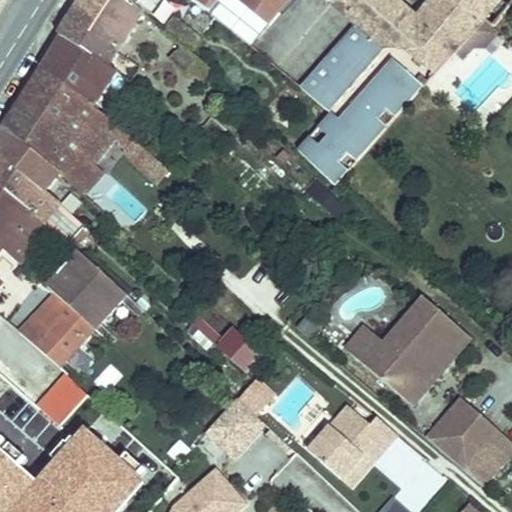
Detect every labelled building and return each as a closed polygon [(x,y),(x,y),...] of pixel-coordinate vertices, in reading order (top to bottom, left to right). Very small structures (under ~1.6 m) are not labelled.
[(95,58),(109,67),(145,13),(128,0),(83,0),(60,37),(64,39),(94,59),(95,58)] [(128,0),(145,13),(148,16),(159,0),(128,0)] [(192,0),(212,14),(223,0),(236,0),(269,27),(281,14),(275,9),(279,4),(284,9),(291,0),(192,0)] [(252,47),(269,27),(236,0),(223,0),(212,14),(212,15),(252,47)] [(326,0),(356,26),(384,51),(389,46),(389,42),(393,37),(387,32),(406,10),(394,0),(326,0)] [(485,20),(494,28),(511,5),(511,0),(434,0),(418,20),(412,28),(409,31),(406,35),(404,39),(403,42),(401,48),(435,75),(454,54),(485,20)] [(423,0),(412,15),(418,20),(434,0),(423,0)] [(275,9),(281,14),(284,9),(279,4),(275,9)] [(412,15),(406,10),(387,32),(393,37),(389,42),(389,46),(384,51),(401,48),(403,42),(404,39),(406,35),(409,31),(412,28),(418,20),(412,15)] [(184,48),(192,55),(203,41),(175,18),(164,32),(184,48)] [(494,28),(485,20),(454,54),(464,62),(474,50),(485,50),(499,33),(494,28)] [(384,51),(356,26),(301,88),(329,113),(384,51)] [(94,109),(117,73),(95,58),(94,59),(64,39),(42,73),(94,109)] [(192,55),(184,48),(174,60),(188,71),(190,68),(197,60),(192,55)] [(210,71),(197,60),(190,68),(203,80),(210,71)] [(386,110),(396,119),(424,87),(419,82),(393,60),(340,120),(332,113),(318,129),(327,137),(319,146),(310,138),(299,151),(335,187),(349,172),(340,164),(348,155),(357,163),(388,128),(378,119),(386,110)] [(112,119),(94,109),(42,73),(5,132),(60,174),(62,176),(86,199),(106,175),(98,169),(87,160),(108,135),(118,144),(126,154),(137,142),(112,119)] [(424,87),(429,81),(424,76),(419,82),(424,87)] [(378,119),(388,128),(396,119),(386,110),(378,119)] [(327,137),(318,129),(310,138),(319,146),(327,137)] [(60,174),(5,132),(0,139),(0,157),(46,192),(60,174)] [(87,160),(98,169),(118,144),(108,135),(87,160)] [(169,170),(137,142),(126,154),(129,160),(133,166),(156,186),(169,170)] [(288,195),(310,178),(282,144),(261,161),(288,195)] [(349,172),(357,163),(348,155),(340,164),(349,172)] [(60,203),(0,157),(0,186),(39,219),(44,223),(60,203)] [(316,200),(325,190),(320,185),(311,195),(316,200)] [(11,257),(39,219),(0,186),(0,247),(3,250),(8,255),(11,257)] [(339,203),(325,190),(316,200),(330,213),(339,203)] [(60,203),(44,223),(51,228),(68,245),(85,227),(60,203)] [(39,219),(11,257),(21,266),(51,228),(44,223),(39,219)] [(0,266),(8,255),(3,250),(0,254),(0,266)] [(77,253),(47,288),(55,295),(94,330),(96,331),(127,297),(77,253)] [(94,330),(55,295),(36,314),(36,315),(20,333),(60,369),(94,330)] [(425,300),(386,346),(367,368),(412,407),(471,339),(425,300)] [(315,320),(308,315),(298,328),(313,340),(316,336),(319,330),(319,325),(315,320)] [(263,356),(235,329),(224,341),(200,319),(194,326),(214,344),(247,374),(263,356)] [(207,352),(214,344),(194,326),(188,332),(193,337),(193,338),(207,352)] [(367,368),(386,346),(367,329),(348,351),(367,368)] [(75,374),(92,359),(84,349),(67,364),(75,374)] [(28,398),(0,373),(0,402),(13,414),(28,398)] [(275,396),(258,380),(239,401),(256,416),(275,396)] [(90,397),(82,391),(75,398),(82,405),(90,397)] [(238,455),(265,425),(256,416),(239,401),(238,400),(211,430),(238,455)] [(461,403),(429,441),(467,474),(499,436),(461,403)] [(378,419),(371,427),(349,408),(310,454),(343,482),(369,452),(378,460),(398,436),(378,419)] [(265,425),(238,455),(240,457),(268,427),(265,425)] [(236,462),(240,457),(238,455),(211,430),(206,435),(236,462)] [(293,450),(272,430),(266,436),(288,456),(293,450)] [(511,446),(499,436),(467,474),(483,488),(511,453),(511,446)] [(10,448),(0,438),(0,459),(1,460),(10,448)] [(126,511),(138,499),(74,441),(60,457),(78,473),(62,492),(84,511),(126,511)] [(395,493),(419,511),(425,511),(450,479),(405,445),(383,474),(400,487),(395,493)] [(369,452),(343,482),(352,490),(378,460),(369,452)] [(59,487),(72,471),(61,461),(47,476),(59,487)] [(217,472),(176,508),(174,511),(238,511),(247,504),(217,472)] [(408,511),(393,499),(381,511),(408,511)]
